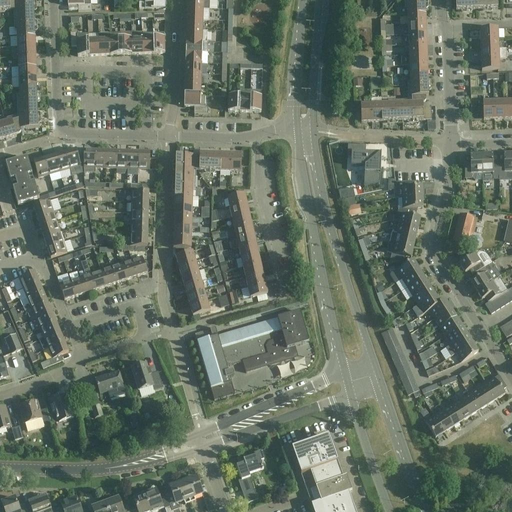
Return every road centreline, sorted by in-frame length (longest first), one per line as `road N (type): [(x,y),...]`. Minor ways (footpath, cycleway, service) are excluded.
road 1 (residential): [(511,378),(433,252),(448,142)]
road 2 (tertiary): [(376,373),(337,249),(312,130)]
road 3 (tertiary): [(297,127),(344,372)]
road 4 (residential): [(53,0),(61,134),(167,137)]
road 5 (residential): [(82,360),(146,339),(137,311),(70,328)]
road 6 (tertiary): [(344,372),(200,435)]
road 7 (tertiary): [(204,448),(351,397)]
road 8 (tertiary): [(426,511),(376,373)]
road 9 (tertiary): [(0,469),(139,462)]
road 10 (residential): [(167,137),(171,0)]
road 11 (tertiary): [(312,130),(318,0)]
road 12 (tertiary): [(303,0),(297,127)]
road 13 (tertiary): [(351,397),(388,511)]
